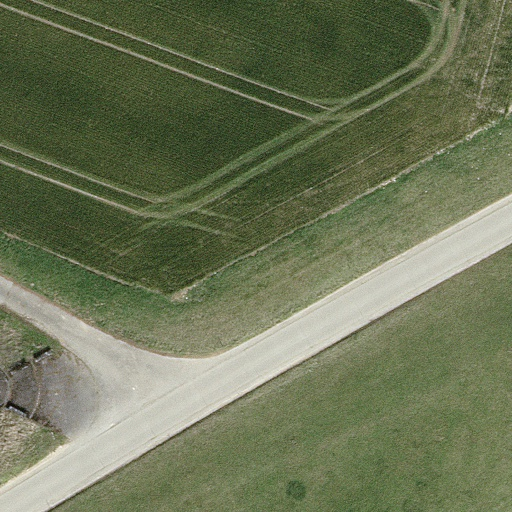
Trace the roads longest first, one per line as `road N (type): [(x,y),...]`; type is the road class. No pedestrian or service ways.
road 1 (tertiary): [(511,218),(137,414),(0,505)]
road 2 (track): [(0,288),(24,300),(137,414)]
